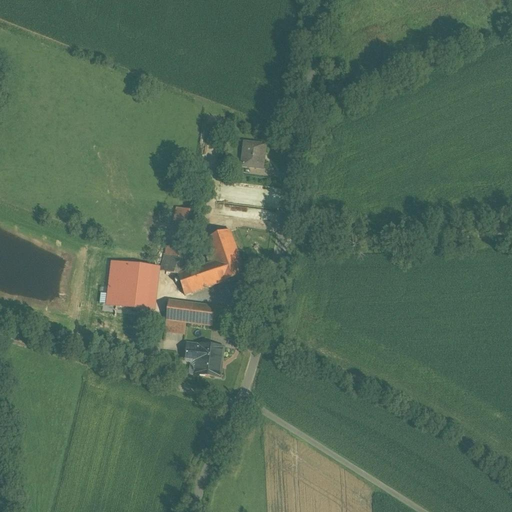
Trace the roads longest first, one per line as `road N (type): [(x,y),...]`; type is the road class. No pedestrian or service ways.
road 1 (unclassified): [(324,0),(269,315),(250,377)]
road 2 (unclassified): [(250,377),(267,401),(436,511)]
road 3 (track): [(282,239),(511,229)]
road 4 (unclassified): [(250,377),(199,511)]
